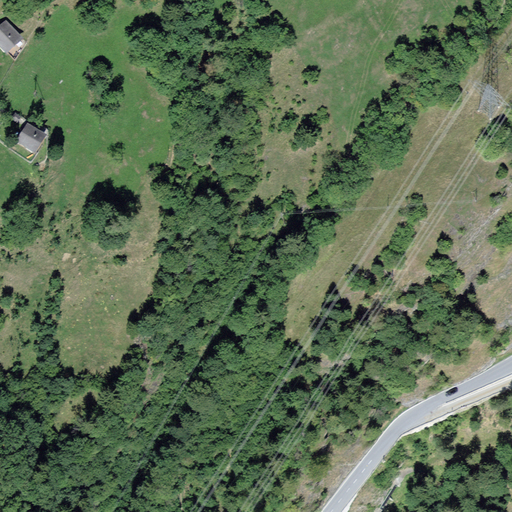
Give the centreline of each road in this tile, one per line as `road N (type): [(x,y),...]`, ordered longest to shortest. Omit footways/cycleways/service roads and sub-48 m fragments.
road 1 (track): [(144,511),(152,453),(184,381),(219,337),(246,319),(272,263),(314,209),(350,183),(424,82),(457,67),(502,0)]
road 2 (secondary): [(511,364),(399,426)]
road 3 (unclassified): [(511,380),(399,426)]
